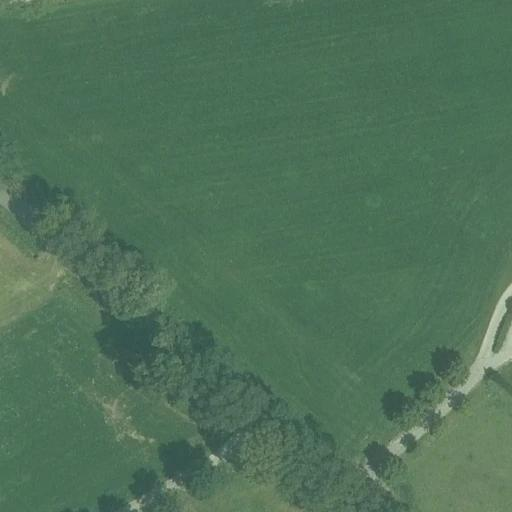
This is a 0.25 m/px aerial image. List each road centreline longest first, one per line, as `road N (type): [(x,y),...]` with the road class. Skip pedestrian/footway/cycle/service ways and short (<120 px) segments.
road 1 (tertiary): [(371,511),(0,192)]
road 2 (unknown): [(272,426),(133,511)]
